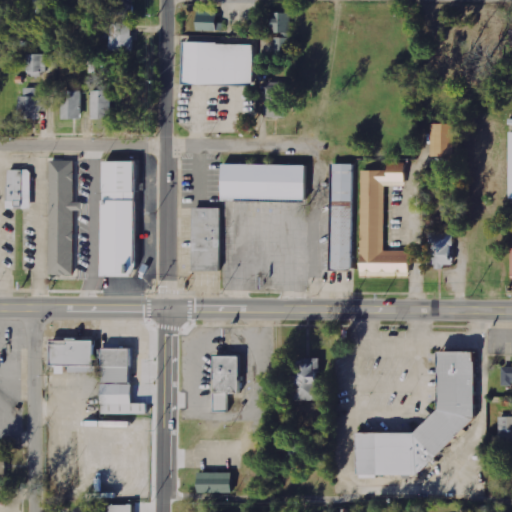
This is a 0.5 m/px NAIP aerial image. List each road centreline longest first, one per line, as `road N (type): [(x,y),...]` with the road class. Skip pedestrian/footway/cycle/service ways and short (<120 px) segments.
road 1 (primary): [(511,311),(0,307)]
road 2 (tertiary): [(166,307),(165,0)]
road 3 (residential): [(299,149),(0,146)]
road 4 (tertiary): [(162,511),(166,307)]
road 5 (residential): [(33,511),(34,307)]
